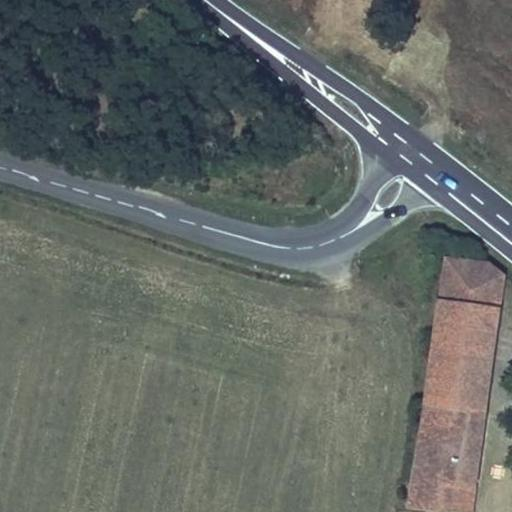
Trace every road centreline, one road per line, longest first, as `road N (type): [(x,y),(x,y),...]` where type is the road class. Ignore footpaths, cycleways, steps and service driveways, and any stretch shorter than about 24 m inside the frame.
road 1 (tertiary): [(0,166),(295,249),(335,240),(370,218),(417,159)]
road 2 (secondary): [(214,0),(417,159)]
road 3 (secondary): [(417,159),(511,236)]
